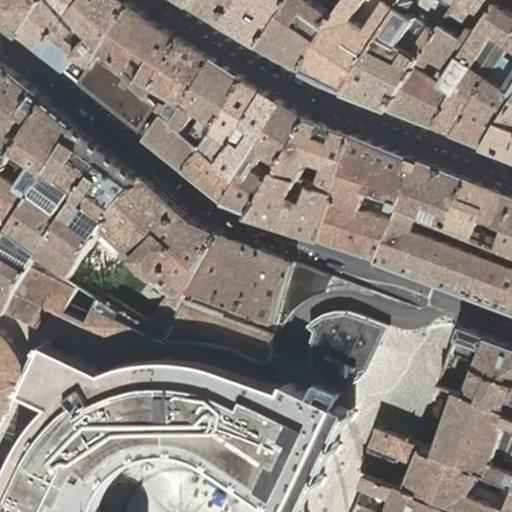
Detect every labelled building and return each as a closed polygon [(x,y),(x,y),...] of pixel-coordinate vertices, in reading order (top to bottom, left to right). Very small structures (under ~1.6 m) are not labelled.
[(0,0),(0,17),(20,34),(23,29),(43,0),(0,0)] [(43,0),(23,29),(20,34),(39,49),(43,45),(64,16),(67,12),(56,0),(43,0)] [(63,0),(73,11),(83,0),(63,0)] [(134,3),(130,0),(83,0),(73,11),(94,35),(91,39),(88,42),(79,53),(94,62),(101,52),(104,46),(114,30),(124,17),(134,3)] [(225,21),(239,0),(197,0),(196,1),(196,3),(225,21)] [(239,0),(225,21),(263,45),(292,0),(239,0)] [(292,0),(263,45),(308,69),(325,36),(340,13),(348,2),(345,0),(292,0)] [(326,79),(350,88),(404,6),(408,0),(349,0),(348,2),(340,13),(325,36),(308,69),(326,79)] [(350,88),(394,105),(405,84),(424,56),(441,31),(446,22),(454,11),(461,0),(408,0),(404,6),(350,88)] [(394,105),(439,123),(459,88),(448,81),(474,41),(478,35),(482,29),(501,0),(461,0),(454,11),(446,22),(441,31),(424,56),(405,84),(394,105)] [(511,0),(501,0),(482,29),(478,35),(474,41),(448,81),(459,88),(439,123),(459,131),(472,110),(495,74),(511,48),(511,0)] [(159,21),(134,3),(124,17),(114,30),(104,46),(101,52),(105,54),(107,50),(127,69),(139,82),(150,93),(151,91),(156,84),(185,37),(159,21)] [(43,45),(39,49),(65,70),(69,65),(79,53),(88,42),(91,39),(69,15),(67,12),(64,16),(43,45)] [(217,57),(185,37),(156,84),(177,97),(170,109),(179,119),(217,57)] [(511,48),(495,74),(472,110),(459,131),(491,144),(505,118),(511,108),(511,48)] [(105,54),(101,52),(94,62),(79,53),(69,65),(65,70),(105,101),(142,132),(163,103),(151,91),(150,93),(139,82),(127,69),(107,50),(105,54)] [(248,76),(217,57),(179,119),(188,127),(206,144),(215,130),(220,122),(248,76)] [(34,121),(49,98),(14,69),(0,63),(0,96),(25,114),(34,121)] [(268,88),(248,76),(220,122),(215,130),(206,144),(216,154),(223,161),(238,136),(247,122),(268,88)] [(287,100),(268,88),(247,122),(238,136),(223,161),(241,175),(287,100)] [(25,114),(0,96),(0,137),(2,139),(17,149),(24,138),(14,132),(25,114)] [(80,124),(49,98),(34,121),(24,138),(17,149),(10,160),(4,171),(0,177),(0,223),(12,231),(13,229),(14,228),(12,227),(35,192),(47,174),(50,170),(80,124)] [(312,116),(287,100),(241,175),(242,176),(227,199),(253,213),(274,177),(279,168),(283,163),(312,116)] [(149,136),(170,109),(163,103),(142,132),(149,136)] [(511,108),(505,118),(491,144),(511,152),(511,108)] [(179,119),(170,109),(149,136),(187,168),(206,144),(188,127),(179,119)] [(359,133),(312,116),(283,163),(279,168),(302,176),(305,177),(315,180),(323,183),(340,188),(359,133)] [(146,177),(80,124),(50,170),(47,174),(35,192),(12,227),(14,228),(13,229),(12,231),(4,245),(0,251),(0,306),(6,310),(7,310),(37,259),(39,256),(42,252),(75,273),(99,234),(78,220),(89,203),(110,217),(117,207),(146,177)] [(411,154),(359,133),(340,188),(337,196),(365,206),(398,217),(402,206),(406,199),(409,190),(411,154)] [(0,141),(2,139),(0,137),(0,177),(4,171),(10,160),(0,152),(0,141)] [(216,154),(206,144),(187,168),(227,199),(242,176),(241,175),(223,161),(216,154)] [(471,177),(411,154),(409,190),(406,199),(402,206),(452,225),(471,177)] [(302,176),(279,168),(274,177),(253,213),(251,215),(324,238),(337,196),(340,188),(323,183),(315,180),(305,177),(302,176)] [(149,173),(146,177),(117,207),(110,217),(105,225),(99,234),(75,273),(106,293),(140,256),(186,207),(149,173)] [(511,218),(511,193),(471,177),(452,225),(476,235),(484,216),(509,226),(511,218)] [(337,196),(324,238),(380,257),(398,217),(365,206),(337,196)] [(452,225),(402,206),(398,217),(380,257),(379,259),(422,275),(500,304),(511,309),(511,249),(501,245),(476,235),(452,225)] [(199,219),(186,207),(140,256),(106,293),(167,333),(187,297),(188,296),(193,288),(223,233),(225,230),(199,219)] [(511,218),(509,226),(501,245),(511,249),(511,218)] [(0,251),(4,245),(12,231),(0,223),(0,251)] [(296,261),(223,233),(193,288),(227,300),(279,319),(296,261)] [(37,259),(7,310),(33,322),(52,331),(69,341),(87,347),(106,352),(118,352),(137,351),(156,347),(167,342),(174,341),(164,337),(39,256),(37,259)] [(279,319),(286,322),(289,318),(297,309),(307,302),(317,296),(328,292),(334,275),(296,261),(279,319)] [(187,297),(167,333),(164,337),(174,341),(176,341),(197,341),(223,345),(248,351),(271,361),(274,355),(278,338),(283,327),(286,322),(279,319),(227,300),(224,309),(188,296),(187,297)] [(323,328),(321,335),(377,357),(392,326),(357,311),(340,309),(338,309),(330,318),(323,328)] [(0,380),(17,390),(28,368),(15,345),(3,331),(0,328),(0,380)] [(377,357),(321,335),(320,339),(318,351),(319,362),(322,374),(325,379),(350,384),(357,382),(367,375),(377,357)] [(511,342),(492,335),(487,348),(480,366),(469,393),(511,409),(511,342)] [(0,511),(16,511),(17,505),(19,493),(22,482),(25,471),(30,460),(36,447),(43,435),(52,424),(61,413),(70,404),(80,395),(92,387),(104,380),(117,374),(127,370),(137,367),(150,363),(163,361),(164,356),(150,358),(136,361),(126,364),(115,368),(110,370),(98,364),(53,341),(43,361),(30,388),(40,394),(57,403),(45,416),(35,430),(28,442),(22,456),(6,451),(0,448),(0,511)] [(92,511),(115,467),(120,462),(126,458),(140,450),(153,445),(167,443),(181,442),(194,444),(279,494),(283,496),(289,497),(293,497),(297,496),(300,495),(305,493),(310,490),(313,487),(316,483),(351,408),(342,406),(321,394),(229,365),(218,363),(206,361),(187,360),(174,360),(163,361),(150,363),(137,367),(127,370),(117,374),(104,380),(92,387),(80,395),(70,404),(61,413),(52,424),(43,435),(36,447),(30,460),(25,471),(22,482),(19,493),(17,505),(16,511),(92,511)] [(323,388),(321,394),(342,406),(346,396),(350,384),(325,379),(323,388)] [(0,426),(17,390),(0,380),(0,426)] [(511,409),(469,393),(463,390),(462,390),(441,451),(485,469),(511,479),(511,409)] [(410,488),(473,511),(511,511),(511,479),(485,469),(441,451),(439,450),(427,445),(380,426),(363,467),(372,470),(373,471),(403,483),(403,485),(410,488)] [(473,511),(410,488),(403,485),(403,483),(373,471),(372,470),(360,500),(361,500),(388,511),(473,511)] [(388,511),(361,500),(360,500),(355,511),(388,511)]
